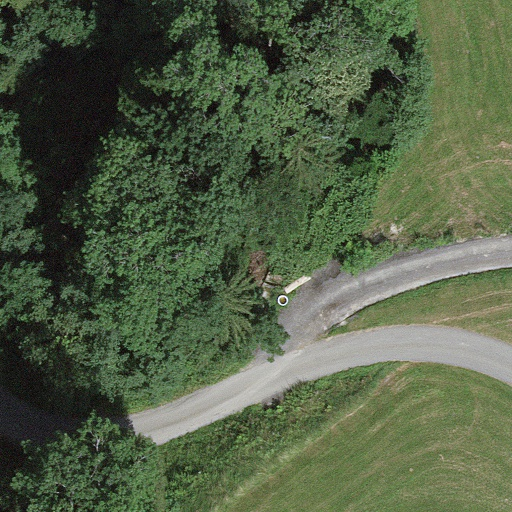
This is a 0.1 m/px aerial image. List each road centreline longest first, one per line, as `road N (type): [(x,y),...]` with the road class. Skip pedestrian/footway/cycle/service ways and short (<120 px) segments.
road 1 (track): [(0,414),(55,436),(133,432),(318,359),(379,344),(462,348),(511,364)]
road 2 (track): [(284,373),(302,326),(339,292),(465,254),(511,249)]
